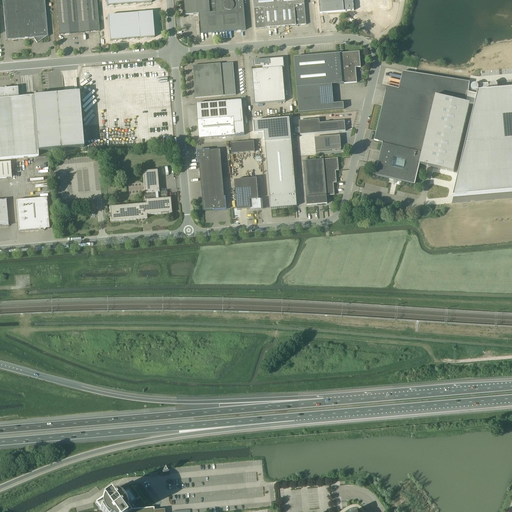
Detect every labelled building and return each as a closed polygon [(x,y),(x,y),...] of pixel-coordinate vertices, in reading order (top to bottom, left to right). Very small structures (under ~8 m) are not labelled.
[(49,35),(47,33),(44,0),(2,0),(6,41),(33,38),(37,43),(49,35)] [(55,0),(59,35),(79,33),(76,0),(55,0)] [(96,0),(76,0),(79,33),(100,31),(96,0)] [(183,0),(185,15),(199,14),(201,34),(217,33),(246,30),(243,0),(183,0)] [(253,0),(256,29),(306,25),(303,0),(253,0)] [(318,0),(320,14),(353,11),(352,0),(318,0)] [(152,10),(108,14),(110,39),(155,35),(152,10)] [(299,57),(294,58),(299,113),(343,110),(344,109),(344,103),(334,104),(332,87),(332,85),(357,83),(355,68),(360,67),(359,52),(336,54),(324,55),(299,57)] [(261,70),(252,70),(255,104),(285,102),(282,68),(284,68),(284,67),(283,59),(274,59),(262,61),(254,61),(255,68),(261,67),(261,70)] [(193,67),(195,99),(236,95),(233,63),(221,64),(193,67)] [(376,133),(374,141),(384,143),(382,150),(381,152),(378,164),(378,166),(377,171),(376,176),(392,179),(398,181),(415,185),(419,165),(430,167),(444,171),(454,173),(454,172),(470,105),(470,104),(467,103),(468,93),(470,82),(403,72),(401,81),(399,89),(387,87),(384,99),(382,107),(376,133)] [(475,106),(453,197),(511,192),(511,89),(489,91),(488,84),(480,84),(481,92),(478,92),(477,95),(468,93),(470,104),(470,105),(475,106)] [(0,160),(37,157),(37,152),(84,148),(79,93),(32,97),(18,98),(18,88),(0,89),(0,160)] [(245,135),(242,100),(196,104),(199,139),(245,135)] [(290,119),(254,122),(254,133),(264,133),(271,209),(297,207),(290,119)] [(346,131),(345,121),(320,124),(319,120),(299,121),(300,135),(346,131)] [(341,150),(340,136),(315,138),(316,152),(341,150)] [(256,141),(233,142),(234,153),(257,152),(256,141)] [(225,209),(220,150),(198,152),(203,211),(225,209)] [(303,162),(307,206),(327,204),(327,196),(334,195),(334,183),(337,183),(336,171),(339,171),(338,159),(324,160),(303,162)] [(10,162),(0,163),(0,178),(12,178),(10,162)] [(172,213),(171,198),(167,199),(166,192),(159,192),(157,170),(142,172),(145,204),(109,207),(111,222),(147,219),(147,216),(172,213)] [(441,179),(439,187),(454,190),(456,182),(450,181),(450,177),(443,176),(442,180),(441,179)] [(261,200),(259,200),(257,179),(234,181),(237,211),(250,209),(250,210),(256,210),(256,212),(258,212),(258,210),(261,209),(261,200)] [(49,229),(47,199),(16,201),(19,232),(42,230),(44,231),(46,229),(49,229)] [(0,227),(8,227),(6,200),(0,200),(0,227)] [(101,511),(153,511),(153,508),(131,510),(116,489),(95,503),(101,511)]
